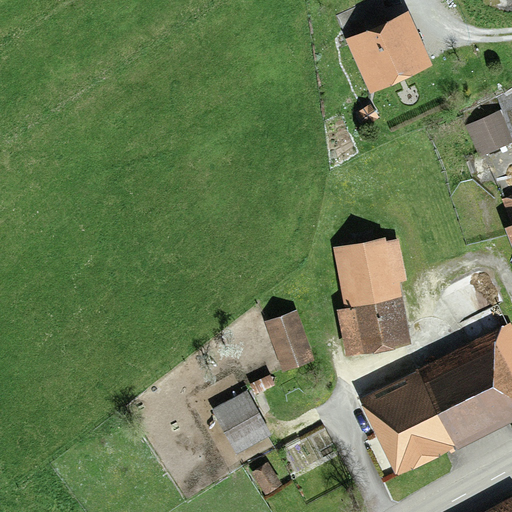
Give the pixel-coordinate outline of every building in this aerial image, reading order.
[(407,8),(344,36),(369,90),(432,61),(407,8)] [(511,89),(495,96),(500,110),(511,140),(511,89)] [(364,124),(378,116),(370,102),(356,111),(364,124)] [(477,155),(511,141),(511,140),(500,110),(465,123),(477,155)] [(511,193),(501,198),(511,222),(503,225),(511,245),(511,193)] [(343,305),(336,306),(345,353),(410,341),(399,279),(406,278),(398,237),(384,239),(383,235),(332,244),(343,305)] [(314,358),(297,308),(264,319),(281,369),(314,358)] [(481,314),(480,317),(481,320),(483,323),(485,325),(489,326),(492,325),(495,323),(497,320),(498,317),(497,314),(495,311),(492,309),(489,308),(486,309),(483,311),(481,314)] [(463,328),(464,331),(466,334),(469,335),(472,336),(476,335),(478,333),(480,330),(480,326),(479,323),(477,320),(474,319),(471,318),(468,319),(465,321),(463,324),(463,328)] [(511,419),(511,325),(510,322),(359,396),(396,472),(452,444),(454,448),(511,419)] [(274,384),(269,373),(250,382),(255,392),(274,384)] [(211,407),(236,453),(271,433),(247,388),(211,407)] [(264,493),(280,482),(266,461),(250,472),(264,493)] [(511,511),(511,493),(476,511),(511,511)]
